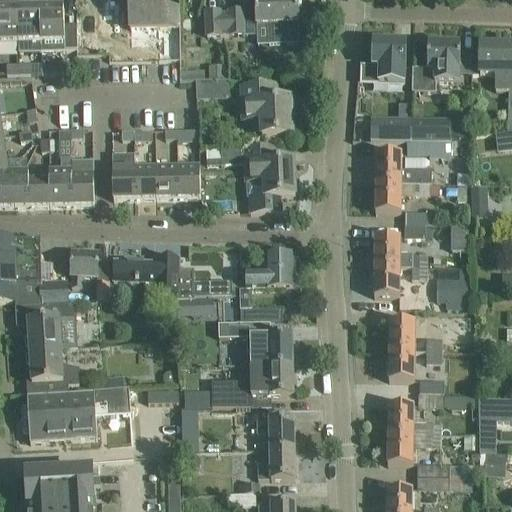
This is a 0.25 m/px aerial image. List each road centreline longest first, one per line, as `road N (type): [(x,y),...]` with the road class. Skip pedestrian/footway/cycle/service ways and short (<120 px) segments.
road 1 (residential): [(0,230),(330,239)]
road 2 (residential): [(345,511),(330,239)]
road 3 (residential): [(330,239),(344,0)]
